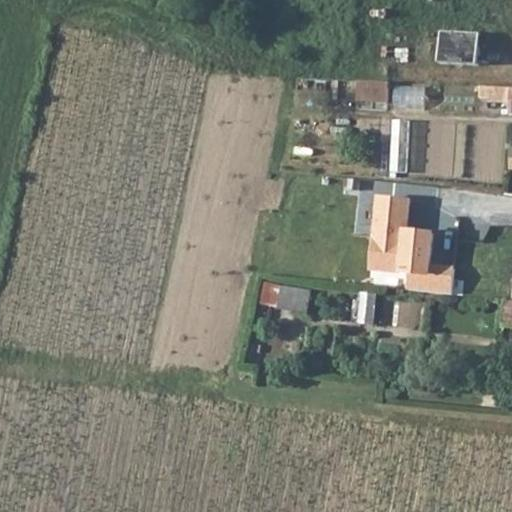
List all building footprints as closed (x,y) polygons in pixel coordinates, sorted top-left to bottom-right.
[(444,32),(442,65),(481,66),(482,34),(444,32)] [(363,79),(362,101),(392,104),(394,82),(363,79)] [(480,96),(510,98),(511,88),(481,87),(480,96)] [(411,199),(378,196),(371,271),(404,274),(403,290),(453,294),(456,265),(432,262),(435,234),(408,231),(411,199)] [(264,285),(261,305),(280,307),(282,287),(264,285)] [(282,287),(280,307),(279,309),(309,312),(311,290),(282,287)] [(376,324),(378,294),(362,293),(359,323),(376,324)]
